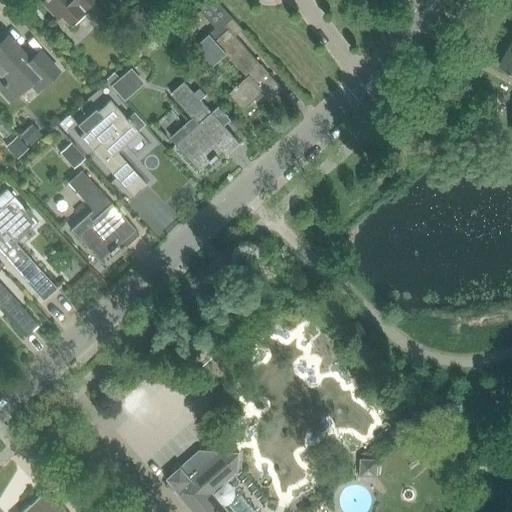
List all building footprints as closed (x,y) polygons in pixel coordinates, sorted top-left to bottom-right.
[(46,0),(42,4),(58,20),(62,16),(73,27),(88,13),(94,18),(113,0),(46,0)] [(213,0),(190,20),(199,30),(208,22),(215,29),(194,48),(212,68),(226,55),(248,79),(230,94),(243,108),(261,92),(270,102),(283,91),(235,37),(242,30),(215,0),(213,0)] [(159,25),(139,3),(124,17),(144,39),(159,25)] [(6,37),(0,42),(0,91),(9,101),(28,84),(36,91),(57,71),(39,52),(29,62),(6,37)] [(511,41),(499,67),(511,73),(511,41)] [(125,72),(110,85),(124,101),(139,87),(125,72)] [(184,83),(170,94),(192,119),(170,138),(176,145),(200,171),(221,152),(226,156),(239,144),(235,140),(235,139),(224,126),(231,121),(219,107),(211,114),(184,83)] [(77,137),(90,151),(132,198),(145,187),(115,154),(138,134),(108,100),(78,127),(82,132),(77,137)] [(69,113),(57,125),(62,131),(75,119),(69,113)] [(33,125),(19,138),(27,147),(41,134),(33,125)] [(17,135),(6,145),(17,156),(27,147),(19,138),(17,135)] [(70,146),(60,155),(72,169),(82,160),(70,146)] [(80,172),(67,184),(91,211),(69,230),(75,236),(99,263),(120,244),(124,248),(138,236),(80,172)] [(0,207),(1,209),(0,209),(0,255),(43,302),(49,297),(57,290),(49,281),(15,244),(36,224),(12,198),(6,190),(0,195),(0,207)] [(36,326),(0,285),(0,312),(23,338),(36,326)] [(223,511),(210,496),(236,473),(238,453),(200,451),(166,480),(176,491),(172,493),(188,511),(223,511)] [(362,460),(362,475),(377,475),(377,458),(365,457),(362,457),(362,460)] [(62,511),(49,496),(46,493),(24,511),(62,511)]
